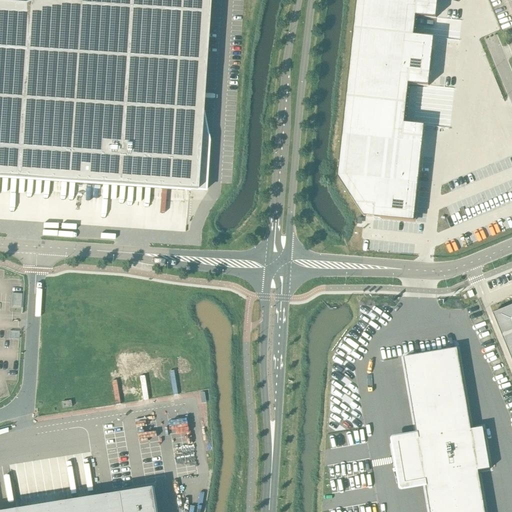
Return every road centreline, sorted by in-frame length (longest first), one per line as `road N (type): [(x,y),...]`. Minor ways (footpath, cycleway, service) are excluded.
road 1 (tertiary): [(287,265),(311,0)]
road 2 (tertiary): [(299,0),(270,264)]
road 3 (tertiary): [(270,264),(35,248)]
road 4 (tertiary): [(287,265),(441,273),(511,245)]
road 5 (tertiary): [(270,264),(262,357),(272,450)]
road 6 (tertiary): [(272,450),(287,265)]
road 7 (unclassified): [(35,248),(25,386),(21,401),(0,415)]
